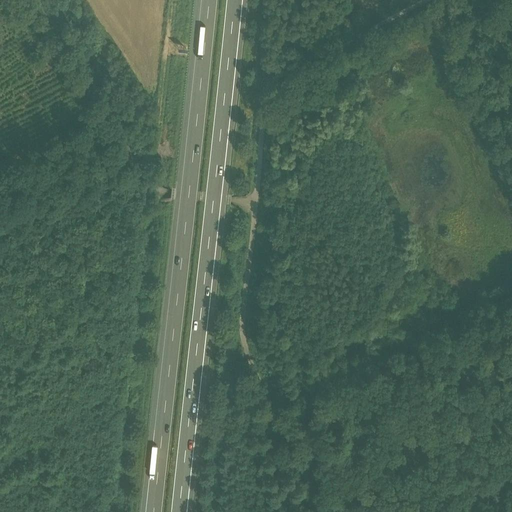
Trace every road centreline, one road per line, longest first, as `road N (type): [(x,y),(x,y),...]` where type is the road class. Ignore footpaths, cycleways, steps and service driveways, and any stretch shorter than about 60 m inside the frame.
road 1 (motorway): [(180,511),(239,0)]
road 2 (motorway): [(205,0),(149,511)]
road 3 (track): [(0,213),(146,139)]
